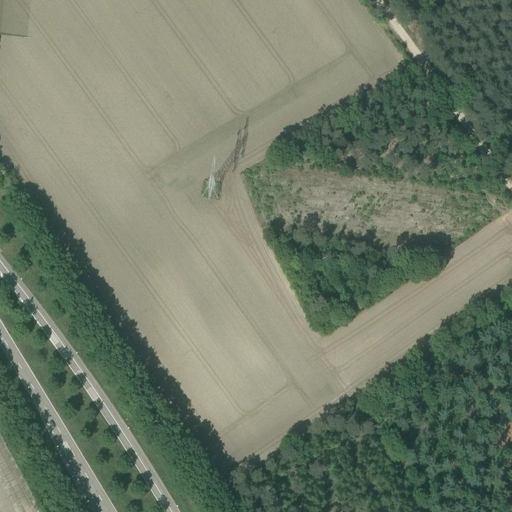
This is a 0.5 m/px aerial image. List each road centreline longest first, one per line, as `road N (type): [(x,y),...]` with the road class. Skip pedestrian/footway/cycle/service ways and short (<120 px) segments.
road 1 (tertiary): [(167,511),(0,269)]
road 2 (track): [(376,0),(511,187)]
road 3 (tertiary): [(0,333),(107,511)]
